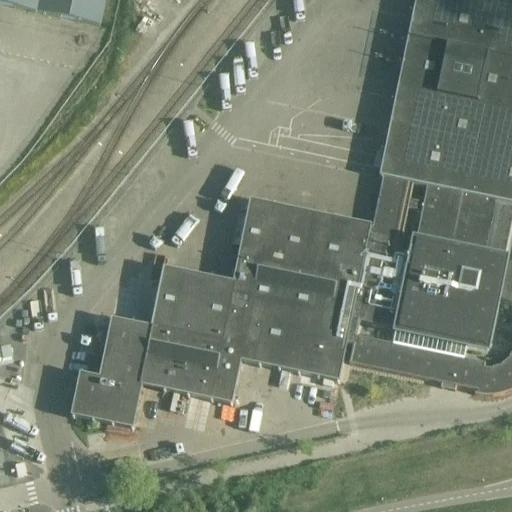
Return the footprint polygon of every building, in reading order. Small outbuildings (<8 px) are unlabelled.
[(0,0),(0,7),(123,32),(129,0),(0,0)] [(97,378),(78,374),(69,416),(130,429),(139,386),(229,405),(238,362),(336,383),(350,320),(396,330),(415,244),(402,241),(409,210),(421,213),(423,204),(410,202),(413,186),(427,189),(511,207),(511,0),(417,0),(379,179),(383,180),(373,228),(369,228),(250,202),(232,284),(162,269),(149,328),(110,319),(97,378)] [(410,202),(423,204),(427,189),(413,186),(410,202)] [(354,348),(350,366),(478,393),(478,397),(483,398),(488,399),(494,399),(499,398),(504,397),(509,395),(511,393),(511,264),(510,264),(511,260),(502,258),(511,213),(511,212),(511,207),(427,189),(423,204),(421,213),(415,244),(396,330),(350,320),(336,383),(341,384),(348,347),(354,348)] [(409,210),(402,241),(415,244),(421,213),(409,210)]
